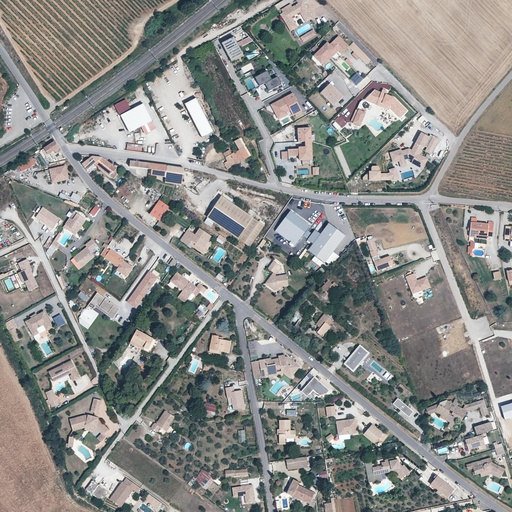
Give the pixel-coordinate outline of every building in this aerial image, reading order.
[(306,3),(310,1),(309,0),(297,0),(300,3),(289,10),(287,7),(283,9),(285,12),(282,14),(292,31),(299,27),(293,17),(301,12),(307,22),(314,18),(306,3)] [(315,29),(302,37),(305,42),(318,34),(315,29)] [(223,42),(233,61),(245,55),(236,36),(223,42)] [(343,55),(350,48),(349,47),(340,37),(331,46),(329,44),(315,57),(322,64),(327,59),(326,59),(330,54),(331,55),(337,49),(340,52),(343,55)] [(372,60),(354,42),(349,47),(350,48),(367,65),(372,60)] [(325,67),(340,52),(337,49),(331,55),(330,54),(326,59),(327,59),(322,64),(325,67)] [(267,69),(256,75),(260,84),(264,82),(268,89),(280,83),(277,76),(271,78),(267,69)] [(357,82),(362,78),(357,72),(352,76),(357,82)] [(320,91),(333,104),(342,95),(330,82),(320,91)] [(375,89),(365,99),(376,103),(377,100),(390,105),(389,106),(399,117),(406,110),(394,97),(385,93),(386,92),(382,91),(382,92),(375,89)] [(290,110),(293,116),(301,111),(292,93),(271,105),(278,119),(287,115),(286,112),(290,110)] [(214,132),(196,99),(185,105),(202,138),(214,132)] [(390,105),(377,100),(376,103),(388,109),(389,106),(390,105)] [(152,121),(143,104),(118,116),(127,133),(141,126),(152,121)] [(352,122),(360,125),(365,111),(358,108),(352,122)] [(424,126),(429,121),(422,114),(417,119),(424,126)] [(340,115),(331,123),(339,130),(347,123),(340,115)] [(156,129),(152,121),(141,126),(145,135),(156,129)] [(297,127),(297,141),(304,140),(311,140),(310,127),(297,127)] [(428,158),(420,154),(429,137),(421,132),(411,149),(409,148),(401,150),(401,148),(389,152),(392,162),(399,160),(400,167),(407,165),(405,159),(407,158),(412,161),(411,163),(422,169),(428,158)] [(431,152),(438,139),(433,137),(426,150),(431,152)] [(252,155),(242,138),(234,142),(239,150),(235,152),(240,162),(252,155)] [(311,140),(304,140),(304,145),(297,145),(297,146),(287,147),(287,150),(287,155),(298,155),(299,160),(312,159),(311,140)] [(54,141),(44,148),(48,155),(54,151),(58,148),(54,141)] [(224,163),(227,169),(240,162),(235,152),(231,154),(230,151),(223,154),(227,162),(224,163)] [(32,156),(17,164),(20,171),(35,163),(32,156)] [(116,168),(103,158),(93,156),(82,165),(87,171),(95,165),(110,176),(113,171),(116,168)] [(131,161),(131,165),(130,168),(151,169),(151,176),(166,178),(165,183),(182,185),(185,169),(172,167),(150,163),(131,161)] [(67,165),(50,168),(53,182),(70,178),(67,165)] [(392,178),(397,177),(394,168),(389,169),(390,172),(387,173),(389,178),(392,177),(392,178)] [(81,196),(72,192),(70,196),(60,192),(58,196),(78,204),(81,196)] [(265,225),(220,194),(205,216),(250,247),(265,225)] [(169,207),(160,200),(149,213),(159,221),(169,207)] [(95,204),(88,213),(93,217),(100,208),(95,204)] [(62,218),(45,206),(38,216),(55,228),(62,218)] [(310,227),(289,212),(276,231),(297,246),(310,227)] [(70,219),(66,225),(67,226),(77,233),(86,220),(78,214),(73,221),(70,219)] [(488,225),(471,224),(469,238),(473,238),(474,235),(486,236),(492,237),(494,223),(488,222),(488,225)] [(328,223),(307,250),(324,262),(344,236),(328,223)] [(77,233),(67,226),(65,229),(75,236),(77,233)] [(511,238),(511,226),(505,226),(503,238),(511,238)] [(188,229),(180,240),(188,245),(189,244),(204,254),(211,243),(208,241),(211,236),(200,228),(195,234),(188,229)] [(99,246),(94,239),(87,245),(88,246),(75,257),(83,267),(96,256),(92,252),(99,246)] [(375,242),(368,244),(371,251),(377,248),(375,242)] [(125,259),(108,248),(102,256),(119,267),(117,270),(128,277),(134,267),(124,260),(125,259)] [(377,248),(371,251),(378,269),(393,263),(389,253),(380,257),(377,248)] [(83,267),(75,257),(71,260),(79,270),(83,267)] [(33,270),(28,259),(20,263),(23,271),(20,273),(24,283),(26,282),(30,291),(39,287),(35,278),(34,278),(33,276),(34,274),(32,271),(33,270)] [(275,262),(270,270),(275,274),(268,283),(272,285),(272,288),(277,292),(279,288),(290,287),(288,276),(277,277),(277,276),(283,268),(275,262)] [(318,276),(324,270),(321,267),(315,272),(318,276)] [(502,278),(500,270),(492,272),(494,279),(502,278)] [(127,301),(138,309),(160,278),(149,271),(127,301)] [(218,272),(215,277),(220,281),(224,276),(218,272)] [(189,281),(178,273),(173,280),(185,289),(184,291),(179,297),(187,303),(194,293),(197,288),(191,282),(189,284),(187,282),(189,281)] [(414,274),(406,277),(410,289),(414,288),(416,293),(430,288),(426,278),(416,281),(414,274)] [(185,289),(173,280),(171,282),(184,291),(185,289)] [(328,281),(321,288),(325,292),(322,296),(327,300),(336,288),(328,281)] [(208,290),(200,284),(197,288),(202,291),(205,294),(208,290)] [(121,308),(99,292),(89,305),(94,309),(96,306),(98,304),(110,313),(108,315),(114,319),(121,308)] [(307,297),(303,302),(310,307),(314,303),(307,297)] [(110,313),(98,304),(96,306),(108,315),(110,313)] [(201,304),(194,314),(201,319),(208,309),(201,304)] [(46,330),(52,327),(43,311),(36,315),(31,318),(25,321),(33,335),(38,332),(35,328),(43,324),(46,330)] [(328,311),(325,314),(333,321),(336,318),(328,311)] [(333,321),(325,314),(316,325),(319,327),(317,332),(323,337),(331,327),(330,326),(333,321)] [(13,318),(5,323),(9,330),(15,327),(17,326),(13,318)] [(15,327),(9,330),(14,342),(20,339),(15,327)] [(138,330),(131,340),(144,348),(147,349),(148,348),(149,347),(154,338),(138,330)] [(210,349),(221,351),(229,353),(231,341),(218,338),(219,336),(212,335),(210,349)] [(144,348),(131,340),(130,343),(143,350),(144,348)] [(255,340),(247,341),(250,356),(257,355),(255,340)] [(346,364),(360,346),(360,345),(344,364),(354,372),(352,369),(346,364)] [(354,372),(369,353),(360,345),(360,346),(367,352),(352,369),(354,372)] [(352,369),(367,352),(360,346),(346,364),(352,369)] [(277,360),(277,358),(270,359),(269,357),(251,360),(254,378),(266,375),(265,373),(283,370),(289,374),(296,364),(286,356),(283,357),(280,360),(277,360)] [(50,371),(53,377),(66,371),(67,375),(69,374),(70,376),(68,376),(70,381),(79,377),(72,361),(50,371)] [(265,373),(266,375),(266,376),(274,375),(274,374),(282,373),(289,378),(298,366),(296,364),(289,374),(283,370),(265,373)] [(66,371),(53,377),(54,380),(67,375),(66,371)] [(319,395),(326,393),(329,390),(321,383),(320,384),(318,382),(319,381),(314,376),(301,391),(307,396),(307,395),(313,389),(319,395)] [(233,390),(235,389),(234,386),(226,388),(228,397),(232,397),(234,409),(246,407),(243,390),(235,391),(234,391),(233,390)] [(56,394),(53,388),(46,391),(48,397),(56,394)] [(59,404),(56,394),(48,397),(50,400),(47,401),(48,404),(50,403),(52,406),(59,404)] [(413,411),(397,398),(393,403),(408,416),(413,411)] [(444,407),(440,404),(436,411),(440,415),(439,416),(451,423),(449,427),(452,428),(457,418),(461,420),(467,411),(449,400),(444,407)] [(484,400),(478,402),(480,408),(482,416),(488,414),(484,400)] [(480,408),(478,402),(466,405),(468,411),(480,408)] [(100,405),(93,403),(91,411),(95,412),(98,413),(100,405)] [(436,411),(440,404),(427,408),(428,411),(426,411),(427,415),(436,411)] [(336,415),(335,405),(326,406),(327,416),(336,415)] [(209,406),(208,413),(212,414),(212,413),(216,414),(217,407),(209,406)] [(166,430),(169,425),(175,416),(167,410),(157,424),(156,422),(152,427),(158,431),(161,427),(166,430)] [(98,417),(94,417),(87,416),(87,417),(83,416),(68,420),(70,431),(83,427),(95,428),(102,434),(97,439),(101,442),(106,437),(104,435),(109,429),(98,419),(98,417)] [(278,435),(278,439),(284,439),(295,440),(295,431),(289,431),(289,421),(279,420),(279,429),(277,429),(277,435),(278,435)] [(354,421),(336,424),(338,438),(356,436),(354,421)] [(491,423),(475,427),(477,434),(493,429),(491,423)] [(387,437),(372,424),(364,434),(376,444),(379,440),(381,441),(383,441),(387,437)] [(331,434),(326,438),(328,442),(334,438),(331,434)] [(486,445),(483,435),(466,439),(469,449),(480,446),(486,445)] [(71,450),(72,440),(67,440),(67,447),(65,447),(64,449),(71,450)] [(506,454),(503,446),(503,445),(495,447),(496,450),(498,457),(506,454)] [(306,457),(285,461),(287,471),(308,467),(306,457)] [(374,468),(376,475),(386,473),(386,470),(391,468),(398,478),(406,472),(400,466),(399,466),(398,461),(395,461),(395,458),(391,459),(391,461),(383,463),(384,465),(374,468)] [(492,462),(490,458),(465,465),(467,471),(473,469),(475,474),(492,470),(500,475),(504,470),(492,462)] [(247,469),(233,471),(234,477),(248,475),(247,469)] [(212,476),(206,483),(209,486),(215,479),(212,476)] [(455,491),(437,477),(431,485),(439,491),(444,495),(449,499),(455,491)] [(123,482),(110,498),(121,507),(134,490),(138,492),(141,487),(127,478),(124,482),(123,482)] [(288,486),(287,488),(285,492),(309,504),(308,505),(312,507),(315,501),(311,499),(314,493),(304,488),(298,485),(299,482),(293,479),(289,487),(288,486)] [(109,492),(93,480),(86,489),(102,501),(109,492)] [(244,485),(235,486),(235,494),(241,493),(240,491),(244,490),(245,503),(254,502),(253,486),(244,487),(244,485)] [(162,503),(149,494),(146,498),(159,508),(162,503)] [(323,504),(323,511),(332,511),(331,502),(323,504)]
